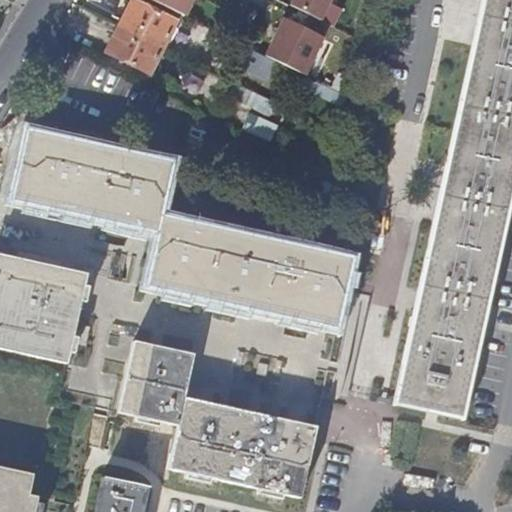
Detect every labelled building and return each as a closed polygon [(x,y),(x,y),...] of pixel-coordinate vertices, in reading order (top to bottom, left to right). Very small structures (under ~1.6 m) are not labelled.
[(140,0),(181,19),(189,0),(140,0)] [(292,0),(289,7),(319,23),(330,0),(292,0)] [(511,0),(482,0),(405,341),(474,355),(511,186),(511,0)] [(116,29),(159,50),(171,24),(129,3),(116,29)] [(281,21),(263,59),(273,64),(302,78),(320,40),(281,21)] [(146,77),(159,50),(116,29),(103,55),(146,77)] [(235,45),(227,61),(265,80),(273,64),(263,59),(235,45)] [(334,76),(327,91),(341,98),(348,83),(334,76)] [(244,129),(272,139),(279,121),(251,111),(244,129)] [(317,323),(317,325),(335,329),(350,258),(159,217),(170,163),(23,133),(8,202),(21,205),(22,200),(45,205),(44,210),(62,214),(63,211),(85,216),(84,218),(115,225),(115,223),(137,228),(137,230),(155,234),(143,287),(162,292),(163,289),(186,294),(185,297),(222,305),(222,302),(246,307),(245,310),(294,321),(295,318),(317,323)] [(0,350),(66,364),(84,274),(0,256),(0,350)] [(469,378),(474,355),(405,341),(400,363),(469,378)] [(281,494),(300,498),(315,427),(183,399),(192,356),(133,343),(117,415),(177,427),(167,471),(186,475),(187,472),(210,477),(209,479),(259,489),(260,487),(282,491),(281,494)] [(448,473),(469,378),(400,363),(379,458),(448,473)] [(0,511),(33,511),(37,497),(29,495),(33,476),(0,468),(0,511)] [(139,511),(145,490),(101,480),(93,511),(139,511)]
